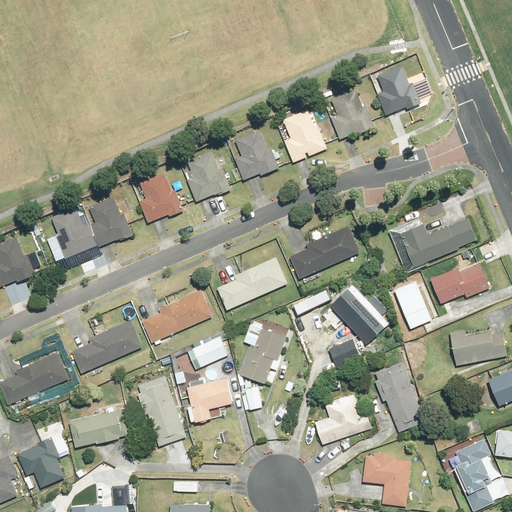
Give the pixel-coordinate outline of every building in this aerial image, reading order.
[(386,89),(379,92),(388,112),(407,104),(408,107),(424,100),(415,80),(410,82),(402,63),(379,73),(386,89)] [(339,112),(333,115),(342,138),(375,124),(367,104),(365,105),(358,88),(334,97),(339,112)] [(292,136),(286,139),(295,160),(329,146),(319,122),(316,123),(310,108),(285,118),(292,136)] [(243,153),(237,156),(246,178),(262,171),(263,173),(281,166),(272,145),(269,147),(261,127),(236,137),(243,153)] [(195,175),(188,177),(198,200),(232,186),(224,166),(229,164),(221,146),(188,159),(195,175)] [(166,171),(141,180),(148,197),(141,199),(149,220),(170,212),(171,214),(186,209),(177,188),(174,189),(166,171)] [(97,220),(93,222),(102,244),(118,237),(119,239),(134,232),(125,211),(123,212),(115,195),(91,205),(97,220)] [(60,232),(57,233),(66,256),(100,242),(91,222),(86,224),(78,205),(53,215),(60,232)] [(424,221),(402,230),(417,266),(480,239),(470,215),(429,233),(424,221)] [(292,255),(301,276),(361,250),(350,224),(307,242),(310,247),(292,255)] [(0,260),(0,261),(0,260),(0,280),(2,284),(18,278),(18,279),(36,271),(28,252),(25,253),(17,235),(0,242),(0,260)] [(219,285),(229,307),(289,281),(278,255),(236,273),(237,277),(219,285)] [(460,265),(432,276),(443,302),(467,292),(468,296),(493,286),(483,261),(462,269),(460,265)] [(432,319),(415,281),(394,290),(410,328),(432,319)] [(354,282),(332,303),(369,342),(391,321),(354,282)] [(144,318),(153,340),(214,315),(203,288),(159,306),(162,311),(144,318)] [(73,348),(82,370),(143,345),(132,319),(90,337),(91,341),(73,348)] [(258,323),(241,372),(267,382),(285,333),(258,323)] [(199,340),(201,344),(187,350),(188,351),(177,357),(182,367),(193,362),(196,369),(228,354),(222,341),(231,337),(227,329),(222,331),(219,325),(211,329),(213,334),(199,340)] [(452,329),(458,363),(509,354),(504,330),(494,332),(494,329),(468,333),(466,327),(452,329)] [(361,357),(353,339),(328,349),(336,367),(361,357)] [(0,380),(10,402),(69,377),(58,350),(17,367),(19,373),(0,380)] [(426,420),(404,360),(377,370),(380,377),(377,379),(385,400),(388,399),(400,430),(426,420)] [(193,366),(174,372),(178,384),(196,378),(193,366)] [(511,367),(490,376),(502,405),(511,400),(511,367)] [(188,435),(167,374),(139,383),(142,391),(138,392),(145,413),(149,412),(161,444),(188,435)] [(229,375),(189,385),(197,419),(213,415),(211,407),(236,400),(229,375)] [(244,382),(245,388),(243,388),(244,392),(242,392),(247,410),(264,405),(258,384),(253,386),(251,380),(244,382)] [(317,420),(324,442),(374,427),(369,411),(363,413),(356,391),(326,401),(331,416),(317,420)] [(125,407),(71,420),(77,446),(98,441),(98,442),(121,437),(121,436),(131,433),(125,407)] [(511,427),(502,426),(498,452),(511,454),(511,427)] [(40,444),(19,452),(28,473),(35,470),(41,485),(66,475),(59,458),(61,457),(52,435),(39,441),(40,444)] [(462,460),(459,461),(460,464),(457,465),(476,510),(495,501),(488,484),(493,481),(490,474),(493,473),(486,456),(494,453),(487,437),(458,449),(462,460)] [(406,506),(411,459),(396,458),(397,453),(376,451),(375,456),(365,455),(362,482),(384,484),(382,503),(406,506)] [(0,501),(17,496),(11,479),(17,477),(11,456),(0,459),(0,501)] [(198,482),(174,481),(173,491),(198,492),(198,482)] [(209,511),(210,503),(170,502),(169,511),(209,511)]
